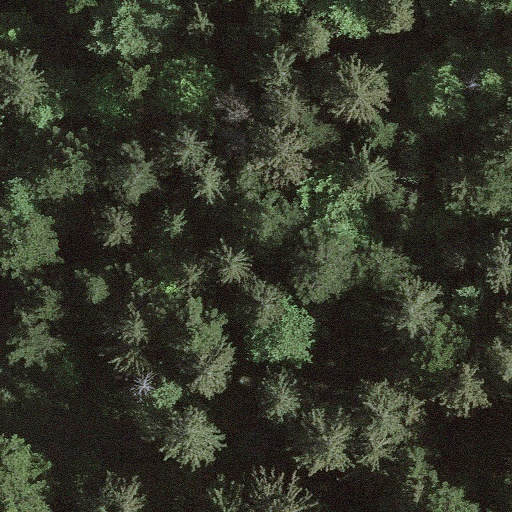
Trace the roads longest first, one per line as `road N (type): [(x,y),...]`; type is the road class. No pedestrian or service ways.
road 1 (track): [(75,511),(511,274)]
road 2 (track): [(234,0),(0,284)]
road 3 (track): [(0,484),(23,493),(124,484)]
